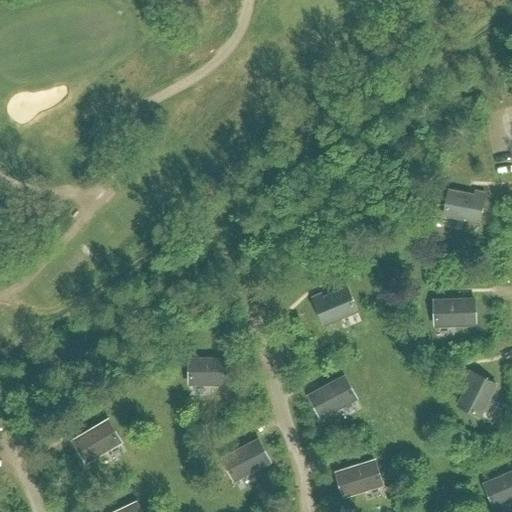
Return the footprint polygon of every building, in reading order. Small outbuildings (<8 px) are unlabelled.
[(474,195),(449,190),(444,216),(479,223),(485,193),(475,191),(474,195)] [(357,311),(347,288),(324,297),(323,294),(313,298),(325,325),(357,311)] [(476,325),(475,299),(435,301),(436,326),(476,325)] [(230,359),(190,359),(190,385),(230,385),(230,359)] [(497,386),(471,373),(466,382),(469,384),(458,406),(481,417),(497,386)] [(356,399),(344,376),(309,395),(321,418),(356,399)] [(121,442),(108,420),(74,441),(87,463),(121,442)] [(270,462),(258,440),(223,458),(235,481),(270,462)] [(382,485),(374,460),(336,473),(344,497),(382,485)] [(511,499),(511,472),(485,483),(495,507),(511,499)] [(141,511),(137,503),(116,511),(141,511)]
